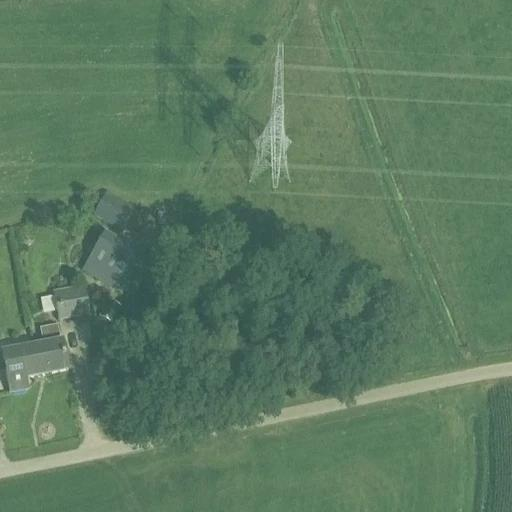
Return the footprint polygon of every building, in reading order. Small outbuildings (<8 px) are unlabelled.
[(92,217),(121,233),(135,209),(106,192),(92,217)] [(82,272),(121,295),(145,257),(104,232),(82,272)] [(52,293),(58,322),(91,316),(85,287),(52,293)] [(99,317),(112,325),(121,308),(109,300),(99,317)] [(43,346),(33,347),(35,361),(38,361),(42,377),(68,372),(62,342),(60,342),(57,327),(40,330),(43,346)] [(2,353),(9,394),(28,390),(26,380),(42,377),(38,361),(35,361),(33,347),(2,353)]
